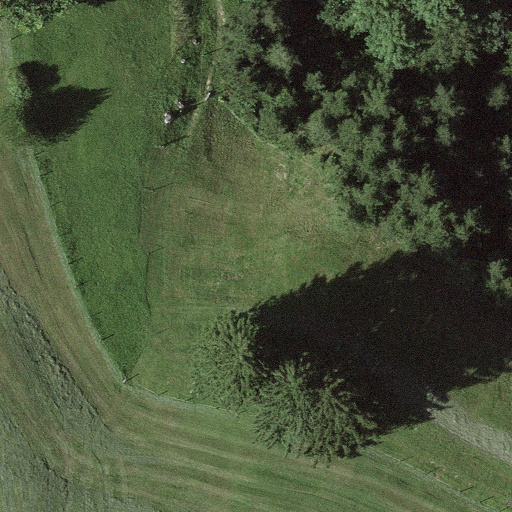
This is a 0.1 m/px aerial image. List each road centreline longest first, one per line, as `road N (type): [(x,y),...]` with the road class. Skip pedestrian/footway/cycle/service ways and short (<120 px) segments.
road 1 (track): [(511,425),(343,325)]
road 2 (track): [(58,37),(111,168)]
